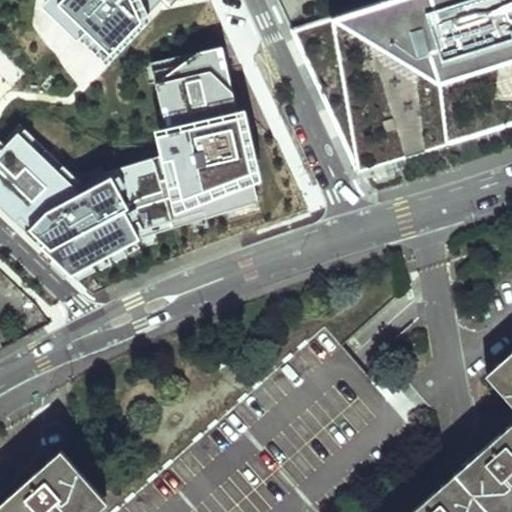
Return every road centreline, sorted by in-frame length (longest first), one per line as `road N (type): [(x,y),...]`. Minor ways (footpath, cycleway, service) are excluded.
road 1 (residential): [(96,329),(359,233)]
road 2 (residential): [(359,233),(254,0)]
road 3 (residential): [(359,233),(511,181)]
road 4 (residential): [(0,238),(96,329)]
